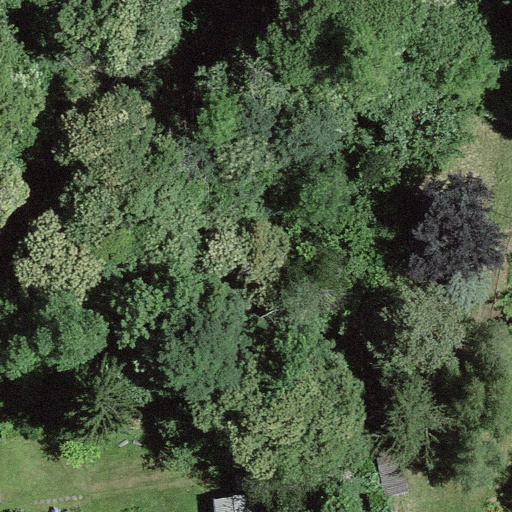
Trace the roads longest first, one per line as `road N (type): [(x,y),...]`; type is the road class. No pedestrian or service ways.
road 1 (track): [(0,379),(180,310),(252,259)]
road 2 (track): [(252,259),(355,511)]
